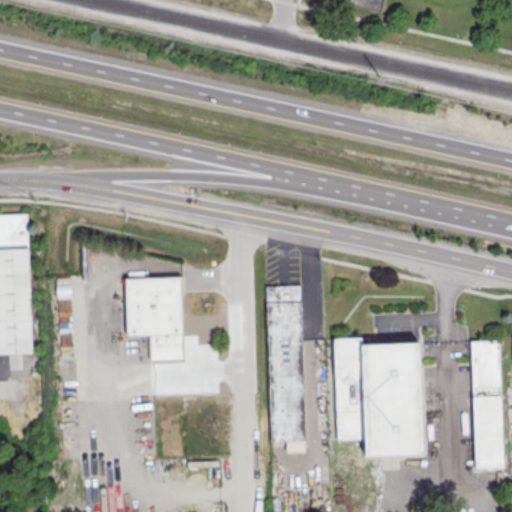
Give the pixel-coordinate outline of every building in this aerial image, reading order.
[(0,215),(23,214),(30,353),(0,354),(0,215)] [(178,277),(182,358),(148,360),(147,336),(125,337),(122,280),(178,277)] [(298,285),(305,441),(270,443),(263,287),(298,285)] [(412,342),(418,456),(363,459),(362,440),(333,441),(327,339),(358,337),(359,345),(412,342)] [(497,341),(504,467),(472,468),(466,343),(497,341)]
